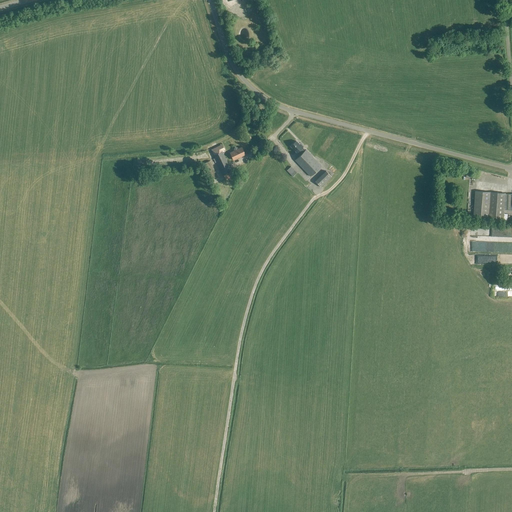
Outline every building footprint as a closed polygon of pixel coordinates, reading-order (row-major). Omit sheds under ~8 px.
[(296,141),(290,146),(297,153),(298,152),(301,155),(295,160),(310,176),(321,166),(306,150),(305,150),(302,147),(303,147),(300,144),(300,145),(296,141)] [(211,150),(226,180),(233,177),(231,172),(232,171),(222,151),(225,150),(222,144),(219,146),(211,150)] [(233,151),(230,153),(234,160),(245,155),(241,147),(240,148),(235,147),(233,151)] [(210,161),(203,164),(210,179),(217,176),(210,161)] [(297,173),(291,167),(286,171),(292,177),(297,173)] [(326,171),(315,181),(321,187),(331,177),(326,171)] [(511,194),(475,192),(473,219),(507,222),(507,214),(504,214),(504,209),(511,209),(511,194)]
